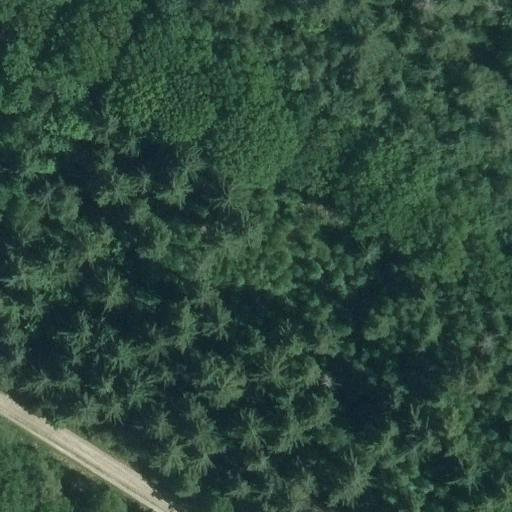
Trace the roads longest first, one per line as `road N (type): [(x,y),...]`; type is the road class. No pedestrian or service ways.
road 1 (track): [(48,0),(511,256)]
road 2 (track): [(181,511),(0,399)]
